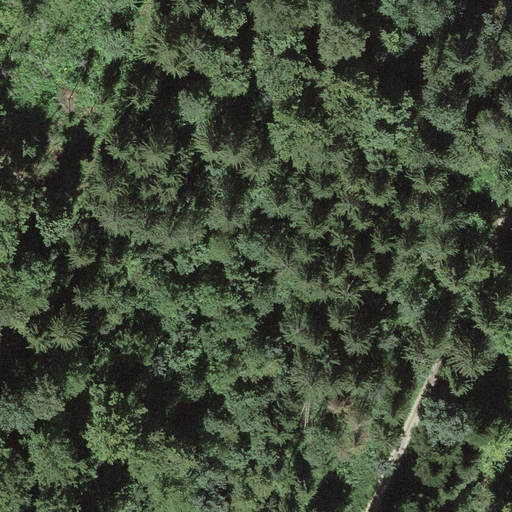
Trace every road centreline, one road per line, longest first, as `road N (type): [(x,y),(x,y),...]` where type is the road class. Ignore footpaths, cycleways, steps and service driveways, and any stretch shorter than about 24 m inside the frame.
road 1 (track): [(0,343),(161,0)]
road 2 (track): [(511,207),(372,511)]
